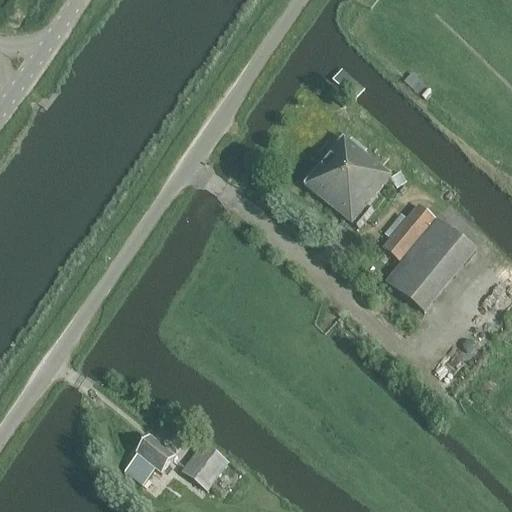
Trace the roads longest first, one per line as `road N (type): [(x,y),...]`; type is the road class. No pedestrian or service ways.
road 1 (tertiary): [(0,440),(301,0)]
road 2 (unclassified): [(0,117),(83,0)]
